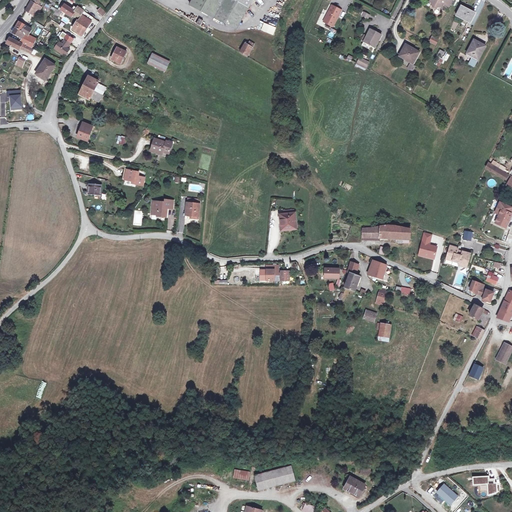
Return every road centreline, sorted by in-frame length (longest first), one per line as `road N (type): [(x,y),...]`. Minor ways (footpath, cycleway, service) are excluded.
road 1 (unclassified): [(89,228),(119,239),(166,235),(217,260),(357,247),(493,310)]
road 2 (unclassified): [(492,319),(410,480)]
road 3 (track): [(354,511),(329,488),(299,487),(229,498),(219,511)]
road 4 (unclassified): [(51,123),(63,72),(118,0)]
road 5 (unclassified): [(0,320),(51,276),(89,228)]
